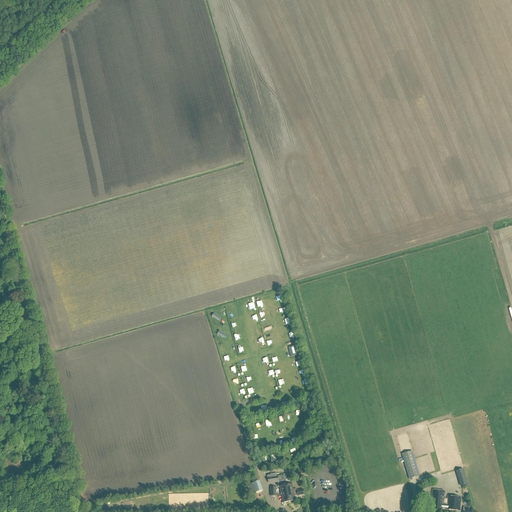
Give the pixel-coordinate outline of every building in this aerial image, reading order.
[(295,346),(288,348),(291,357),(298,355),(295,346)] [(402,455),(409,479),(419,476),(412,452),(402,455)] [(267,478),(268,483),(285,481),(285,476),(277,477),(276,474),(270,474),(271,478),(267,478)] [(253,495),(262,492),(258,482),(250,486),(253,495)] [(295,497),(303,495),(303,491),(297,492),(296,489),(293,490),(292,484),(280,486),(283,503),(294,501),(294,499),(295,498),(295,497)] [(432,496),(431,509),(432,509),(431,511),(442,511),(443,509),(447,509),(447,505),(443,505),(444,496),(444,491),(432,490),(432,496)] [(447,509),(447,510),(460,511),(461,498),(448,497),(447,505),(447,509)]
